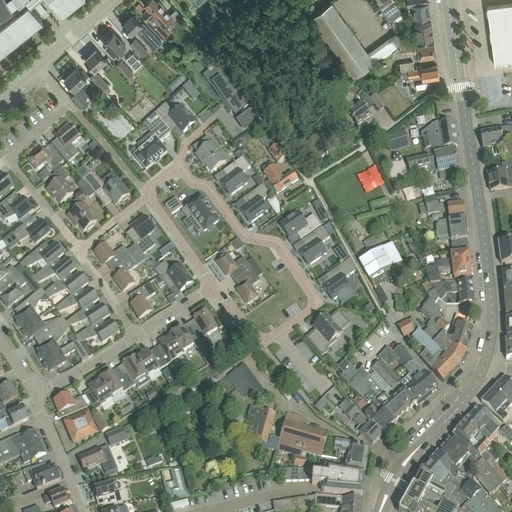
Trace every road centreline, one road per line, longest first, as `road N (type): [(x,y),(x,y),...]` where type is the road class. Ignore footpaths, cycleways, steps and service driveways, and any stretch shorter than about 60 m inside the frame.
road 1 (primary): [(484,363),(487,269),(448,0)]
road 2 (residential): [(213,289),(241,324),(272,336),(310,311),(315,296),(275,242),(244,237),(205,184),(181,171)]
road 3 (residential): [(38,68),(68,103),(10,155),(11,163),(78,251)]
road 4 (residential): [(484,363),(473,363),(395,442),(368,511)]
road 5 (residential): [(83,511),(32,393)]
